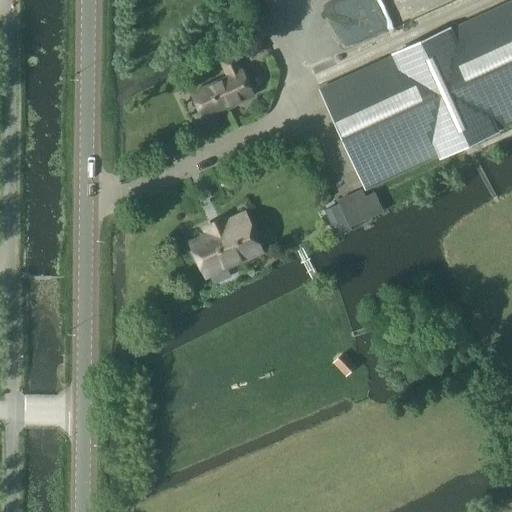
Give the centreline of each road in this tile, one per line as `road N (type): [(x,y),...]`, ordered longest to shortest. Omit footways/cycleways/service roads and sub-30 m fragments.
road 1 (unclassified): [(11,511),(5,0)]
road 2 (secondary): [(82,511),(87,0)]
